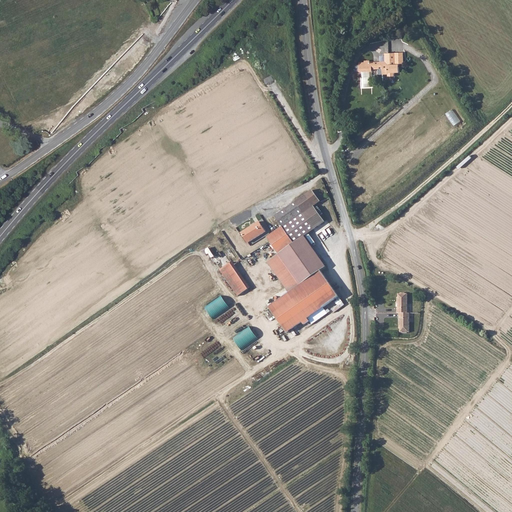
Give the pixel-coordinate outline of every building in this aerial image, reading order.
[(383,61),(383,64),(383,74),(388,74),(389,76),(395,76),(395,72),(400,72),(400,63),(404,63),(404,52),(385,53),(386,61),(383,61)] [(383,68),(383,64),(383,61),(371,61),(371,59),(365,59),(365,63),(359,63),(359,70),(363,70),(369,70),(371,70),(372,68),(383,68)] [(425,78),(436,69),(431,64),(421,73),(425,78)] [(320,201),(312,190),(275,216),(283,227),(269,236),(280,254),(270,262),(291,292),(270,307),(288,332),(303,321),(305,323),(310,320),(308,317),(337,296),(336,295),(338,294),(321,270),(326,266),(304,235),(324,221),(321,218),(313,206),(315,204),(320,201)] [(315,204),(313,206),(321,217),(323,215),(315,204)] [(241,233),(247,243),(266,232),(259,221),(241,233)] [(213,259),(221,270),(236,259),(229,248),(213,259)] [(230,263),(221,270),(239,296),(249,289),(230,263)] [(399,311),(408,311),(407,292),(405,292),(405,291),(401,291),(401,292),(399,292),(399,296),(397,296),(398,311),(399,311)] [(206,305),(212,318),(230,309),(224,296),(206,305)] [(399,311),(400,327),(401,327),(401,331),(403,331),(403,332),(407,332),(407,331),(409,331),(409,311),(408,311),(399,311)] [(251,326),(234,337),(242,350),(259,339),(251,326)]
